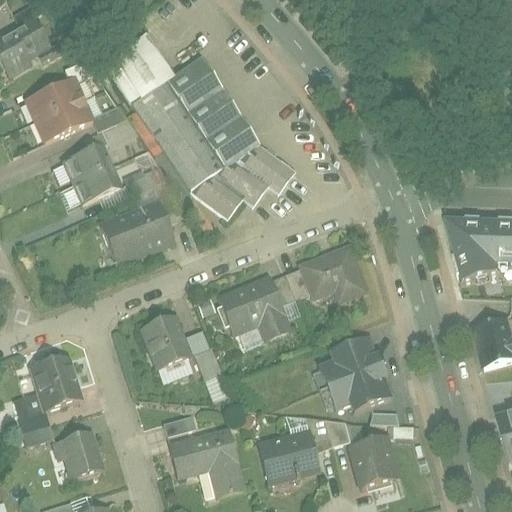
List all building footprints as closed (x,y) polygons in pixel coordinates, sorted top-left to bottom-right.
[(49,51),(35,26),(0,44),(0,73),(2,76),(49,51)] [(100,62),(185,196),(230,222),(240,205),(254,213),(267,191),(280,198),(293,174),(255,152),(200,66),(174,83),(143,35),(100,62)] [(80,129),(63,91),(25,108),(42,146),(80,129)] [(122,190),(107,154),(72,168),(87,205),(122,190)] [(172,250),(159,209),(102,228),(115,269),(172,250)] [(511,225),(445,225),(458,261),(450,263),(460,289),(497,278),(497,270),(511,269),(511,225)] [(370,298),(347,250),(298,273),(314,307),(332,299),(338,313),(370,298)] [(289,341),(268,287),(219,305),(233,341),(256,332),(263,351),(289,341)] [(504,324),(472,334),(486,379),(511,371),(511,340),(509,341),(504,324)] [(172,325),(140,336),(154,378),(187,367),(172,325)] [(389,404),(366,345),(326,360),(330,370),(319,375),(333,412),(347,406),(351,418),(389,404)] [(78,406),(64,367),(32,379),(46,418),(78,406)] [(399,430),(399,419),(371,418),(371,430),(399,430)] [(511,418),(495,423),(508,472),(511,470),(511,418)] [(229,436),(167,454),(177,483),(207,475),(216,506),(246,498),(229,436)] [(319,475),(310,440),(264,455),(273,487),(319,475)] [(86,441),(55,452),(67,490),(98,479),(86,441)] [(404,494),(394,454),(361,463),(371,503),(404,494)] [(207,479),(199,480),(204,505),(212,504),(207,479)]
